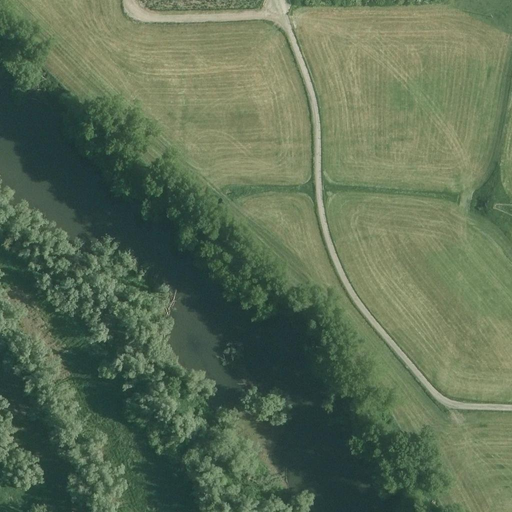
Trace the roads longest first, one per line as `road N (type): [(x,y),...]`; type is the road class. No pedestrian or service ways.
road 1 (track): [(280,0),(315,111),(326,238),(355,300),(437,399),(511,410)]
road 2 (track): [(127,0),(145,18),(284,14)]
